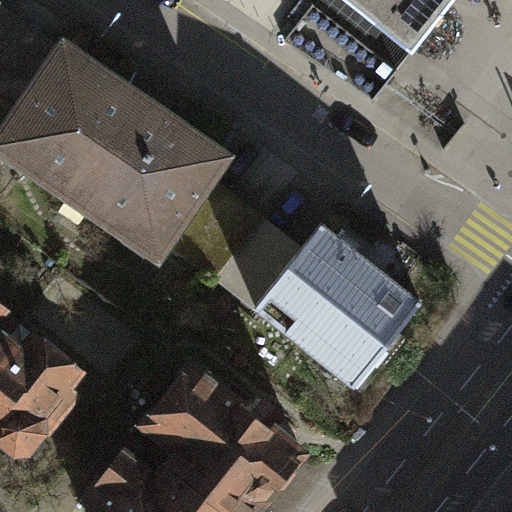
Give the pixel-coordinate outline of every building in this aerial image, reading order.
[(511,0),(346,0),(413,52),(455,0),(511,0)] [(0,90),(21,104),(58,50),(0,10),(0,90)] [(111,150),(143,102),(61,46),(58,50),(21,104),(0,135),(0,147),(65,191),(98,142),(111,150)] [(208,176),(222,154),(143,102),(111,150),(98,142),(65,191),(157,253),(165,241),(208,176)] [(215,275),(260,219),(208,176),(165,241),(215,275)] [(256,306),(300,249),(260,219),(215,275),(256,306)] [(421,299),(321,222),(300,249),(256,306),(355,383),(421,299)] [(6,335),(0,342),(0,445),(20,461),(43,433),(42,416),(79,369),(33,334),(22,348),(6,335)] [(254,511),(303,452),(191,363),(144,421),(180,449),(169,464),(228,511),(254,511)] [(228,511),(169,464),(157,479),(119,449),(80,497),(97,510),(95,511),(228,511)]
